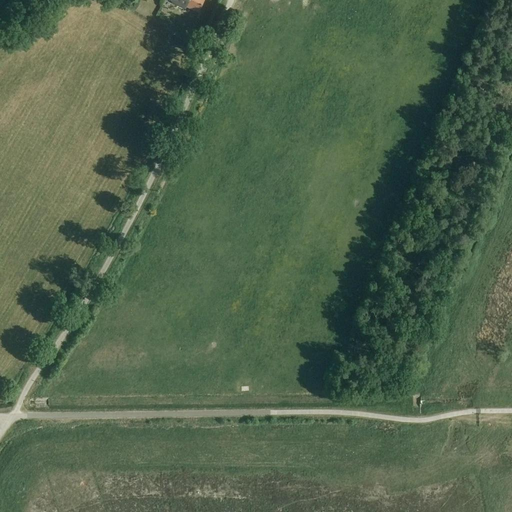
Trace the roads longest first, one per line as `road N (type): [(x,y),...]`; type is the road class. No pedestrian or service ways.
road 1 (unclassified): [(231,0),(127,226),(11,416)]
road 2 (unclassified): [(11,416),(344,412),(428,420),(477,412)]
